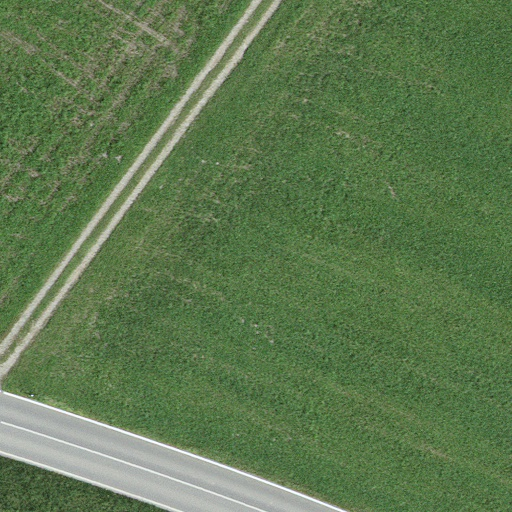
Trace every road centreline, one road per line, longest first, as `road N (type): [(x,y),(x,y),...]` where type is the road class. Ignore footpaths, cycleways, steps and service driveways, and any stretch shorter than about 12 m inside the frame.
road 1 (track): [(0,359),(263,0)]
road 2 (secondary): [(259,511),(0,421)]
